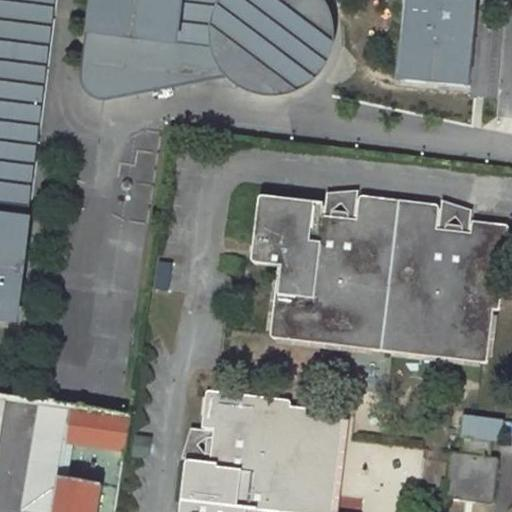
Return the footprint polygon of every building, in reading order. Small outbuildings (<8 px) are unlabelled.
[(0,0),(0,320),(17,322),(57,0),(0,0)] [(116,94),(119,91),(228,74),(232,78),(237,82),(244,87),(252,91),(261,94),(270,95),(276,95),(285,94),(294,91),(302,88),(307,84),(312,80),(316,76),(322,69),(326,61),(329,52),(331,47),(332,38),(331,29),(329,20),(327,14),(324,9),(319,1),(318,0),(412,0),(412,4),(408,4),(401,81),(470,87),(478,0),(98,0),(89,78),(88,80),(89,85),(90,87),(93,91),(95,92),(97,94),(101,96),(103,97),(108,97),(112,96),(116,94)] [(107,199),(77,195),(68,270),(97,273),(107,199)] [(275,339),(484,364),(488,361),(494,310),(496,311),(501,307),(509,230),(506,226),(473,222),(471,234),(463,233),(463,230),(460,226),(450,225),(446,228),(446,231),(437,230),(440,209),(437,205),(364,197),(360,200),(357,220),(349,220),(349,217),(346,213),(336,212),(331,215),(331,217),(323,216),(324,204),(264,197),(260,200),(253,260),(256,264),(279,267),(271,335),(275,339)] [(95,293),(65,289),(56,364),(86,367),(95,293)] [(333,511),(343,418),(341,413),(291,407),(292,405),(288,401),(211,392),(207,395),(203,428),(215,430),(214,438),(212,438),(207,441),(206,451),(210,456),(212,456),(211,464),(191,462),(186,465),(180,511),(333,511)] [(22,510),(32,511),(53,511),(71,409),(40,404),(22,510)] [(116,511),(130,418),(71,409),(53,511),(116,511)] [(501,442),(504,421),(464,416),(462,437),(463,437),(493,441),(501,442)] [(493,441),(463,437),(461,454),(454,453),(450,457),(445,495),(448,499),(489,504),(494,501),(499,463),(495,458),(491,458),(493,441)]
